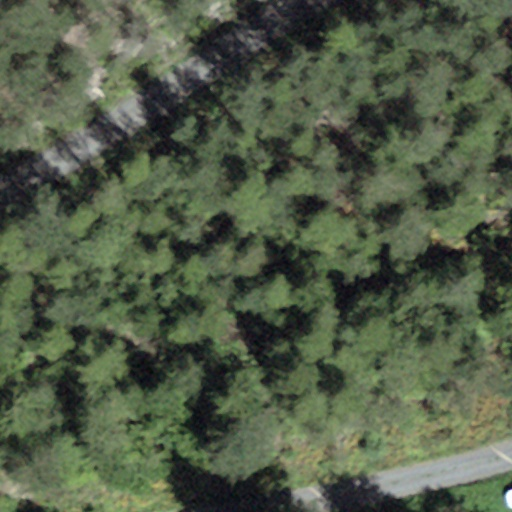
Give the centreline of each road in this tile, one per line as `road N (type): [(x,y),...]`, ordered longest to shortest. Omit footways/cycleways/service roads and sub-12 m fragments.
road 1 (track): [(0,177),(316,0)]
road 2 (track): [(511,448),(223,511)]
